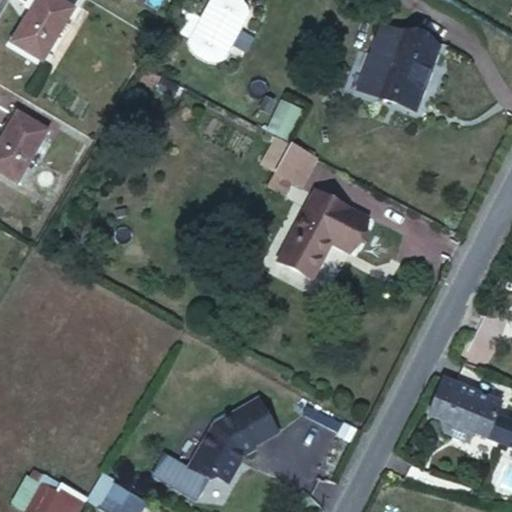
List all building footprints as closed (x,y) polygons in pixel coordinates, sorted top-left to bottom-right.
[(84,9),(69,0),(49,0),(26,39),(55,56),(84,9)] [(211,0),(191,34),(191,45),(197,54),(206,60),(217,60),(226,55),(248,16),(249,5),(246,0),(211,0)] [(373,62),(392,68),(401,42),(382,36),(373,62)] [(440,57),(401,42),(392,68),(379,103),(417,117),(440,57)] [(268,134),(292,140),(300,107),(276,101),(268,134)] [(90,117),(82,132),(98,141),(106,128),(90,117)] [(37,120),(12,161),(38,177),(63,135),(37,120)] [(75,143),(92,153),(98,141),(82,132),(75,143)] [(319,163),(283,144),(267,171),(303,190),(319,163)] [(368,224),(318,198),(277,277),(310,293),(334,249),(350,258),(368,224)] [(504,392),(447,373),(432,417),(444,421),(448,433),(477,442),(480,433),(510,443),(511,436),(511,408),(500,404),(504,392)] [(205,470),(223,477),(233,455),(231,454),(234,448),(246,440),(245,438),(267,422),(243,390),(202,420),(181,465),(203,475),(205,470)] [(52,511),(61,495),(40,482),(26,511),(52,511)] [(114,493),(104,511),(148,511),(149,510),(114,493)]
